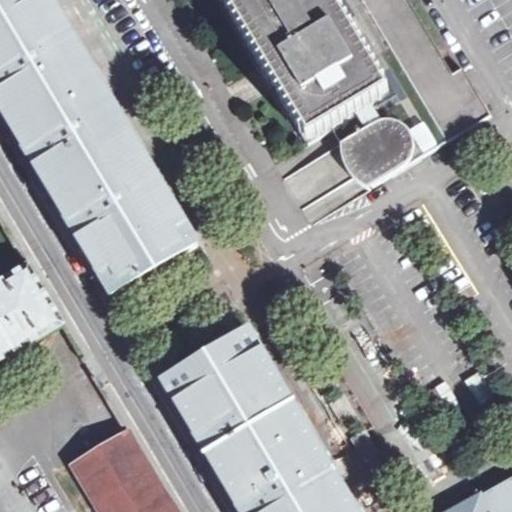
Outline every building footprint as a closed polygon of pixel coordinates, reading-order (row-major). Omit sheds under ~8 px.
[(0,0),(0,111),(113,299),(199,247),(50,0),(0,0)] [(333,132),(370,191),(448,143),(405,71),(362,0),(221,0),(300,130),(309,146),(333,132)] [(362,0),(405,71),(448,143),(491,118),(463,71),(453,77),(438,52),(408,0),(362,0)] [(335,149),(284,177),(299,205),(303,202),(313,219),(359,193),(335,149)] [(0,366),(66,326),(30,266),(0,284),(0,366)] [(304,326),(288,336),(303,360),(319,351),(304,326)] [(357,511),(250,333),(164,384),(240,511),(357,511)] [(324,361),(309,370),(324,394),(339,385),(324,361)] [(86,404),(100,428),(119,416),(105,393),(86,404)] [(345,395),(330,404),(345,430),(361,421),(345,395)] [(366,431),(351,440),(366,466),(382,457),(366,431)] [(73,468),(99,511),(176,511),(130,434),(73,468)] [(511,511),(511,478),(451,511),(511,511)]
